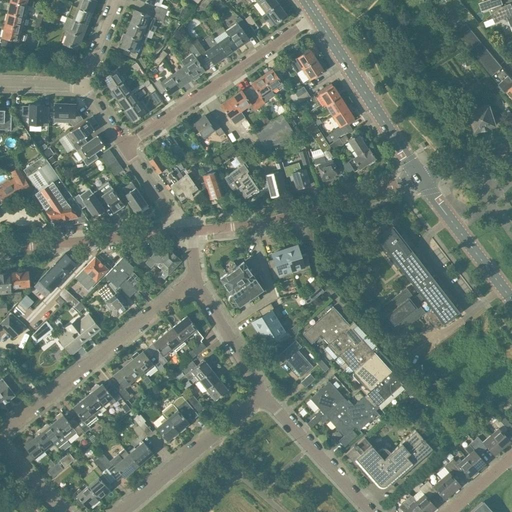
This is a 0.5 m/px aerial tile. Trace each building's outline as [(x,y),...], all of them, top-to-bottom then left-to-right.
[(80,0),(78,7),(91,13),(96,0),(94,0),(80,0)] [(198,6),(203,10),(208,4),(203,0),(198,6)] [(258,0),(257,1),(266,12),(277,4),(280,2),(277,0),(258,0)] [(488,0),(491,8),(501,5),(502,4),(501,0),(488,0)] [(25,5),(10,2),(8,13),(26,18),(28,6),(25,5)] [(511,6),(511,3),(502,6),(491,14),(495,22),(507,17),(511,28),(511,6)] [(277,4),(266,12),(266,13),(260,17),(265,25),(269,22),(268,20),(270,18),(275,24),(286,15),(277,4)] [(68,17),(73,19),(86,25),(91,13),(78,7),(72,5),(68,17)] [(155,5),(152,11),(157,12),(165,16),(166,12),(167,10),(159,7),(155,5)] [(152,26),(155,19),(148,16),(149,15),(142,12),(136,10),(135,12),(131,23),(150,31),(154,32),(156,27),(152,26)] [(163,21),(165,16),(157,12),(152,11),(150,16),(163,21)] [(8,13),(5,26),(20,29),(23,30),(26,18),(8,13)] [(245,19),(249,25),(254,21),(250,15),(245,19)] [(63,29),(69,32),(82,37),(86,25),(73,19),(68,17),(63,29)] [(225,31),(229,36),(237,47),(249,39),(248,39),(253,35),(242,19),(239,17),(235,20),(237,23),(225,31)] [(145,42),(150,31),(131,23),(128,21),(127,23),(127,26),(127,27),(128,29),(126,35),(139,40),(145,42)] [(253,31),(258,27),(254,21),(249,25),(253,31)] [(454,32),(460,39),(470,30),(464,24),(454,32)] [(22,33),(23,30),(20,29),(5,26),(2,38),(11,40),(10,46),(24,48),(27,34),(22,33)] [(460,39),(465,45),(475,37),(470,30),(460,39)] [(77,49),(82,37),(69,32),(64,44),(77,49)] [(121,46),(125,48),(123,53),(137,59),(139,53),(134,51),(139,40),(126,35),(123,34),(120,41),(123,42),(121,46)] [(229,36),(218,43),(225,55),(237,47),(229,36)] [(465,45),(471,51),(481,43),(475,37),(465,45)] [(197,39),(192,42),(199,53),(204,59),(208,56),(209,56),(206,51),(204,50),(197,39)] [(163,46),(159,42),(154,48),(159,52),(163,46)] [(192,53),(181,61),(184,66),(192,78),(193,80),(199,76),(198,74),(204,70),(199,63),(204,59),(199,53),(192,42),(187,45),(192,53)] [(218,43),(206,51),(209,56),(208,56),(213,63),(225,55),(218,43)] [(471,51),(476,58),(486,49),(481,43),(471,51)] [(154,48),(149,54),(154,58),(159,52),(154,48)] [(296,73),(302,68),(316,59),(309,49),(289,61),(296,73)] [(476,58),(482,64),(492,56),(486,49),(476,58)] [(158,56),(163,59),(167,54),(163,50),(158,56)] [(153,62),(158,65),(163,59),(158,56),(153,62)] [(482,64),(487,71),(497,62),(492,56),(482,64)] [(146,66),(141,58),(138,60),(144,69),(146,66)] [(322,71),(316,59),(302,68),(309,79),(322,71)] [(131,66),(136,72),(141,69),(136,62),(131,66)] [(502,68),(497,62),(487,71),(492,76),(502,68)] [(192,78),(184,66),(173,74),(181,86),(192,78)] [(286,67),(281,71),(286,80),(291,76),(286,67)] [(505,92),(506,91),(511,97),(511,79),(502,68),(492,76),(505,92)] [(145,75),(141,69),(136,72),(140,78),(145,75)] [(272,70),(262,77),(270,90),(277,86),(278,88),(285,85),(279,73),(278,74),(275,69),(272,71),(272,70)] [(109,90),(123,81),(127,78),(124,73),(119,76),(115,70),(101,79),(106,86),(108,84),(111,88),(109,90)] [(159,79),(154,83),(161,93),(166,90),(169,94),(181,86),(173,74),(161,82),(159,79)] [(265,104),(264,103),(274,96),(270,90),(262,77),(252,84),(259,95),(254,99),(260,107),(265,104)] [(496,86),(489,78),(481,84),(488,92),(496,86)] [(150,82),(148,79),(135,88),(137,91),(150,82)] [(130,92),(123,81),(109,90),(113,97),(116,95),(118,99),(116,101),(130,92)] [(151,83),(146,87),(150,93),(155,90),(151,83)] [(331,83),(318,91),(320,94),(319,94),(326,104),(339,96),(333,86),(331,83)] [(304,85),(295,92),(298,97),(308,90),(304,85)] [(149,94),(157,105),(163,101),(155,90),(150,93),(149,94)] [(312,96),(308,90),(298,97),(302,102),(312,96)] [(254,99),(250,102),(241,91),(231,98),(240,111),(250,104),(255,110),(260,107),(254,99)] [(123,111),(123,112),(138,102),(130,92),(116,101),(120,107),(123,106),(125,110),(123,111)] [(302,102),(298,97),(295,92),(290,94),(297,105),(302,102)] [(339,96),(326,104),(333,115),(346,106),(339,96)] [(231,98),(222,104),(230,117),(234,124),(244,117),(240,111),(231,98)] [(474,98),(462,102),(465,112),(468,112),(474,131),(494,125),(488,105),(477,109),(474,98)] [(145,113),(138,102),(123,112),(128,118),(130,116),(133,121),(145,113)] [(30,106),(23,106),(22,115),(29,115),(29,124),(41,124),(41,125),(48,126),(48,107),(42,106),(42,104),(30,104),(30,106)] [(70,122),(73,126),(83,119),(79,114),(74,114),(74,104),(55,104),(54,122),(70,122)] [(346,106),(333,115),(340,126),(342,124),(347,121),(349,124),(353,121),(351,118),(353,117),(346,106)] [(5,114),(5,110),(0,109),(0,129),(11,130),(11,114),(5,114)] [(206,115),(194,123),(200,132),(195,136),(199,141),(204,137),(209,134),(215,130),(219,136),(224,132),(216,121),(212,124),(206,115)] [(283,115),(255,132),(266,148),(298,138),(283,115)] [(268,121),(265,116),(260,119),(263,124),(268,121)] [(93,130),(86,119),(65,134),(76,150),(81,146),(80,146),(87,141),(84,137),(93,130)] [(246,120),(241,123),(248,133),(253,130),(246,120)] [(330,175),(336,173),(332,160),(331,158),(335,156),(332,150),(330,147),(328,145),(317,126),(314,122),(304,128),(309,136),(311,134),(320,148),(311,151),(315,164),(313,164),(316,173),(320,172),(322,179),(331,177),(330,175)] [(334,131),(326,137),(329,142),(347,131),(342,124),(340,126),(333,130),(334,131)] [(367,148),(362,140),(363,139),(360,134),(358,135),(357,133),(347,140),(357,155),(367,148)] [(97,135),(87,141),(80,146),(81,146),(76,150),(86,165),(98,157),(94,152),(104,145),(97,135)] [(339,138),(328,145),(330,147),(332,150),(340,145),(340,146),(343,144),(348,141),(345,135),(340,139),(339,138)] [(233,144),(233,145),(240,156),(247,152),(239,140),(233,144)] [(43,151),(47,157),(53,153),(49,147),(43,151)] [(171,158),(176,155),(172,148),(167,151),(171,158)] [(360,167),(368,162),(369,164),(374,161),(373,159),(375,158),(368,148),(367,148),(357,155),(353,157),(360,167)] [(299,163),(284,167),(286,174),(286,176),(292,175),(296,189),(297,188),(298,190),(303,188),(302,187),(310,184),(305,168),(301,170),(299,165),(301,164),(301,165),(309,162),(305,149),(297,152),(300,162),(299,163)] [(100,156),(104,161),(113,155),(110,150),(100,156)] [(77,216),(83,211),(81,209),(73,198),(61,180),(57,175),(43,155),(24,169),(39,191),(32,195),(41,209),(44,207),(52,221),(53,221),(54,227),(64,225),(63,219),(78,217),(77,216)] [(104,161),(107,166),(116,160),(113,155),(104,161)] [(156,156),(150,161),(158,173),(164,169),(156,156)] [(107,166),(111,171),(120,164),(116,160),(107,166)] [(278,170),(259,175),(262,188),(270,186),(272,195),(284,192),(280,177),(280,176),(286,174),(284,167),(282,162),(281,160),(275,161),(276,164),(278,170)] [(350,161),(344,165),(349,173),(355,169),(350,161)] [(123,169),(120,164),(111,171),(114,175),(123,169)] [(225,179),(237,196),(242,193),(245,198),(254,192),(256,193),(259,191),(259,189),(260,188),(246,169),(244,166),(241,167),(225,179)] [(200,177),(193,167),(188,170),(195,180),(200,177)] [(0,198),(3,203),(4,204),(31,190),(18,168),(11,172),(14,178),(0,185),(0,198)] [(177,168),(172,171),(190,196),(198,190),(187,173),(183,176),(177,168)] [(66,176),(62,171),(57,175),(61,180),(66,176)] [(182,201),(190,196),(172,171),(167,174),(174,183),(170,185),(182,201)] [(223,182),(219,184),(216,172),(204,176),(206,182),(202,183),(204,189),(208,188),(211,198),(215,196),(217,198),(221,197),(222,194),(221,190),(225,189),(223,182)] [(123,205),(108,182),(92,193),(100,205),(101,204),(105,201),(113,212),(117,209),(118,210),(123,207),(122,206),(123,205)] [(131,182),(122,189),(126,194),(130,200),(128,201),(135,211),(141,207),(147,204),(135,188),(131,182)] [(78,194),(73,198),(81,209),(86,205),(94,216),(98,213),(99,215),(104,211),(103,210),(104,209),(101,204),(100,205),(92,193),(89,188),(79,195),(78,194)] [(123,208),(117,212),(123,222),(129,218),(123,208)] [(393,325),(394,323),(399,330),(423,311),(417,302),(422,298),(442,323),(458,311),(392,225),(376,237),(399,267),(396,269),(400,274),(403,272),(419,293),(413,297),(405,288),(381,306),(386,313),(385,314),(393,325)] [(297,246),(285,250),(292,274),(310,268),(308,254),(306,245),(298,248),(297,246)] [(181,260),(168,248),(160,256),(156,252),(146,263),(150,267),(152,265),(158,270),(159,269),(161,270),(159,273),(164,278),(168,274),(181,260)] [(274,259),(268,261),(269,266),(274,280),(292,274),(285,250),(272,254),(274,259)] [(143,251),(141,258),(144,261),(149,257),(143,251)] [(39,280),(40,280),(34,286),(44,296),(50,290),(51,291),(76,265),(74,262),(75,262),(68,255),(67,256),(65,254),(39,280)] [(80,273),(74,278),(78,283),(81,280),(89,288),(108,269),(95,256),(80,273)] [(119,286),(122,289),(130,297),(136,290),(127,280),(125,278),(135,269),(123,257),(105,276),(111,281),(117,287),(119,286)] [(252,269),(250,271),(243,262),(220,278),(232,295),(229,297),(229,300),(232,305),(235,306),(237,304),(238,305),(248,299),(262,288),(253,276),(256,275),(252,269)] [(11,273),(10,273),(11,286),(29,285),(28,272),(17,272),(16,271),(11,272),(11,273)] [(11,286),(10,273),(10,272),(0,272),(0,292),(11,291),(11,286)] [(127,280),(136,290),(138,292),(143,287),(134,278),(137,276),(134,273),(127,280)] [(320,283),(315,278),(309,283),(314,288),(320,283)] [(106,284),(97,291),(107,304),(105,305),(109,310),(111,308),(116,315),(128,305),(118,292),(122,289),(119,286),(117,287),(111,281),(106,285),(106,284)] [(323,291),(319,287),(310,295),(314,299),(323,291)] [(64,289),(60,293),(69,301),(72,297),(64,289)] [(25,310),(29,306),(22,299),(18,303),(25,310)] [(81,302),(75,307),(78,310),(84,306),(81,302)] [(274,309),(270,303),(258,310),(262,316),(252,322),(259,333),(277,322),(271,311),(274,309)] [(389,338),(395,333),(374,305),(368,310),(389,338)] [(320,335),(329,344),(350,325),(333,306),(303,333),(312,343),(320,335)] [(82,346),(80,344),(100,328),(88,314),(80,321),(77,317),(65,327),(67,330),(58,338),(71,355),(82,346)] [(0,322),(0,323),(14,338),(22,329),(8,315),(0,322)] [(172,327),(182,341),(197,329),(186,315),(172,327)] [(350,346),(353,349),(363,340),(353,329),(357,325),(354,321),(350,325),(329,344),(324,349),(334,359),(339,354),(339,355),(350,346)] [(33,335),(37,341),(51,329),(46,322),(33,335)] [(291,336),(287,330),(284,332),(277,322),(259,333),(266,344),(276,338),(279,343),(291,336)] [(298,327),(297,325),(290,330),(296,337),(298,335),(298,327)] [(185,344),(182,341),(172,327),(162,335),(173,349),(175,352),(185,344)] [(161,364),(162,365),(167,361),(163,356),(173,349),(162,335),(152,343),(153,343),(148,347),(161,364)] [(367,336),(363,340),(353,349),(350,346),(339,355),(354,371),(355,372),(375,353),(379,349),(367,336)] [(293,344),(278,357),(284,363),(288,359),(294,366),(291,369),(298,377),(301,374),(302,375),(303,376),(314,367),(299,349),(301,347),(296,341),(293,344)] [(201,342),(191,351),(195,356),(205,347),(201,342)] [(143,351),(138,354),(137,352),(131,357),(143,371),(146,376),(161,364),(148,347),(143,351)] [(195,356),(191,351),(186,355),(190,359),(195,356)] [(363,381),(371,390),(391,371),(375,353),(355,372),(354,371),(353,376),(360,384),(363,381)] [(121,364),(123,367),(133,379),(143,371),(131,357),(129,360),(127,360),(121,364)] [(194,375),(198,381),(211,370),(203,360),(196,366),(192,361),(181,370),(185,375),(189,380),(194,375)] [(328,368),(322,361),(318,364),(325,372),(328,368)] [(133,379),(123,367),(119,370),(117,368),(111,372),(119,382),(114,386),(127,401),(131,398),(123,387),(133,379)] [(211,370),(198,381),(206,391),(220,380),(211,370)] [(371,390),(367,393),(371,399),(375,403),(377,405),(406,379),(398,370),(394,374),(391,371),(371,390)] [(2,378),(0,379),(0,405),(15,394),(14,393),(18,390),(18,386),(16,383),(15,383),(8,374),(3,378),(2,378)] [(315,380),(310,374),(300,383),(305,388),(315,380)] [(220,380),(206,391),(214,400),(219,396),(219,397),(228,390),(220,380)] [(311,398),(321,410),(315,415),(316,417),(307,424),(312,429),(320,421),(318,419),(325,413),(326,415),(344,398),(329,381),(311,398)] [(91,390),(92,391),(103,405),(109,401),(112,405),(116,401),(121,397),(113,386),(110,383),(105,387),(102,383),(99,385),(98,384),(96,384),(91,388),(91,390)] [(408,397),(418,408),(412,413),(415,416),(430,403),(417,389),(408,397)] [(83,399),(93,413),(95,416),(100,412),(97,409),(103,405),(92,391),(83,399)] [(365,404),(371,399),(367,393),(360,399),(365,404)] [(191,403),(196,399),(192,395),(187,399),(191,403)] [(198,416),(193,410),(185,401),(182,397),(180,397),(179,397),(178,398),(177,399),(176,400),(175,401),(174,402),(173,403),(172,404),(162,413),(167,419),(178,432),(188,423),(186,421),(189,418),(192,421),(198,416)] [(349,404),(344,398),(326,415),(325,413),(318,419),(320,421),(322,424),(329,418),(344,435),(338,441),(344,448),(357,436),(351,429),(355,426),(347,417),(353,413),(347,406),(349,404)] [(78,414),(73,418),(81,428),(84,430),(85,432),(90,428),(88,426),(98,419),(95,416),(93,413),(83,399),(73,407),(78,414)] [(196,399),(191,403),(199,413),(204,409),(196,399)] [(349,404),(347,406),(353,413),(347,417),(355,426),(359,430),(372,418),(373,419),(379,414),(374,408),(377,405),(375,403),(368,409),(365,404),(360,399),(352,407),(349,404)] [(365,404),(368,409),(375,403),(371,399),(365,404)] [(126,412),(130,409),(125,403),(121,406),(126,412)] [(133,410),(129,414),(139,426),(144,423),(145,422),(140,416),(138,417),(133,410)] [(57,419),(53,422),(63,435),(67,440),(77,433),(78,435),(84,430),(81,428),(73,418),(69,421),(61,412),(55,417),(57,419)] [(502,431),(506,428),(505,427),(498,418),(494,422),(499,428),(491,435),(502,448),(510,441),(502,431)] [(178,432),(167,419),(156,427),(167,441),(178,432)] [(47,423),(42,428),(53,442),(57,448),(67,440),(63,435),(53,422),(49,425),(47,423)] [(108,431),(112,427),(107,422),(103,425),(108,431)] [(144,423),(139,426),(147,435),(151,432),(144,423)] [(147,435),(139,426),(134,430),(142,439),(147,435)] [(44,450),(53,442),(42,428),(36,432),(38,435),(34,438),(44,450)] [(365,437),(346,454),(373,483),(375,482),(379,486),(381,487),(383,487),(385,487),(388,486),(392,483),(394,484),(433,449),(416,430),(392,452),(390,450),(388,449),(385,449),(383,449),(380,449),(378,451),(365,437)] [(494,455),(502,448),(491,435),(482,442),(477,437),(473,440),(481,449),(485,446),(494,455)] [(28,439),(23,443),(25,445),(24,446),(27,450),(22,454),(29,461),(44,450),(34,438),(30,441),(28,439)] [(485,463),(477,453),(481,449),(473,440),(464,448),(469,453),(466,457),(477,470),(485,463)] [(129,454),(138,465),(152,453),(143,442),(129,454)] [(124,478),(138,465),(129,454),(124,448),(109,461),(103,454),(98,458),(107,468),(115,478),(118,481),(123,477),(124,478)] [(430,462),(438,455),(434,450),(426,457),(430,462)] [(69,453),(64,456),(70,463),(74,459),(69,453)] [(65,467),(70,463),(64,456),(59,460),(65,467)] [(453,458),(448,462),(456,471),(461,468),(469,477),(477,470),(466,457),(461,461),(459,458),(455,462),(453,458)] [(94,462),(98,467),(83,480),(88,486),(99,499),(110,489),(107,486),(110,483),(109,483),(115,478),(107,468),(98,458),(94,462)] [(47,471),(53,477),(58,473),(52,467),(55,465),(50,459),(47,462),(51,467),(47,471)] [(441,479),(452,492),(460,485),(452,475),(456,471),(448,462),(444,466),(449,472),(441,479)] [(52,467),(58,473),(62,469),(57,463),(55,465),(52,467)] [(71,466),(55,479),(59,483),(75,470),(71,466)] [(444,499),(452,492),(441,479),(432,486),(428,481),(424,484),(432,493),(436,490),(444,499)] [(426,511),(429,511),(436,507),(427,497),(432,493),(424,484),(419,488),(424,494),(416,501),(426,511)] [(88,508),(99,499),(88,486),(82,490),(80,488),(75,492),(79,498),(75,501),(82,507),(85,505),(88,508)] [(411,511),(426,511),(416,501),(411,495),(399,506),(403,511),(410,511),(411,511)] [(470,511),(494,511),(484,500),(470,511)]
